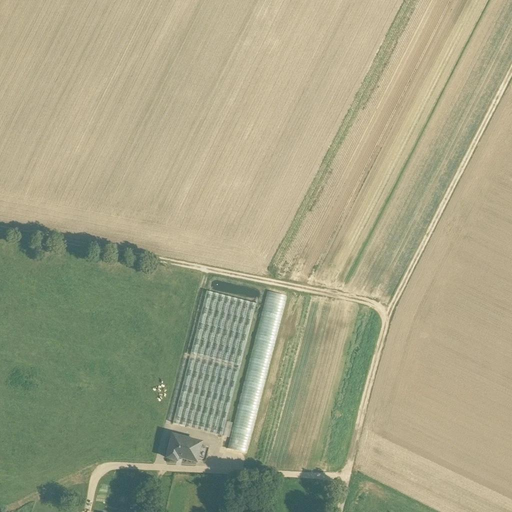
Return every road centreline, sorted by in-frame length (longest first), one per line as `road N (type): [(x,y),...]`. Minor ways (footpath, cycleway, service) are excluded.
road 1 (track): [(387,315),(373,304),(0,229)]
road 2 (track): [(387,315),(511,68)]
road 3 (track): [(344,479),(387,315)]
